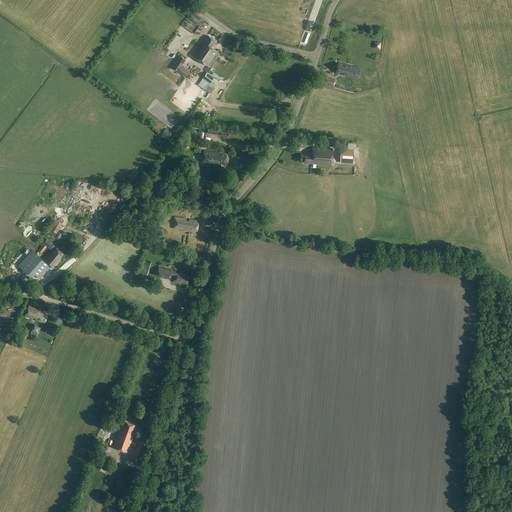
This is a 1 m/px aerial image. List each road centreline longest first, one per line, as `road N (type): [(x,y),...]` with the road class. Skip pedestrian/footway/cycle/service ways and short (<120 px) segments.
road 1 (unclassified): [(186,340),(227,210),(277,147),(317,56)]
road 2 (track): [(511,287),(477,262),(283,243),(227,210)]
road 3 (unclassified): [(186,340),(0,289)]
road 4 (unclassified): [(137,511),(186,340)]
road 5 (unclassified): [(317,56),(236,35),(185,0)]
